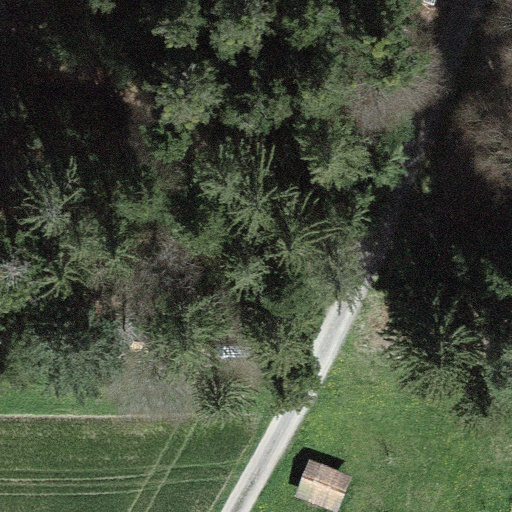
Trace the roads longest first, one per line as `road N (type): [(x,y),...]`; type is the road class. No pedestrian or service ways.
road 1 (track): [(241,511),(309,381),(478,0)]
road 2 (track): [(352,284),(154,158),(0,33)]
